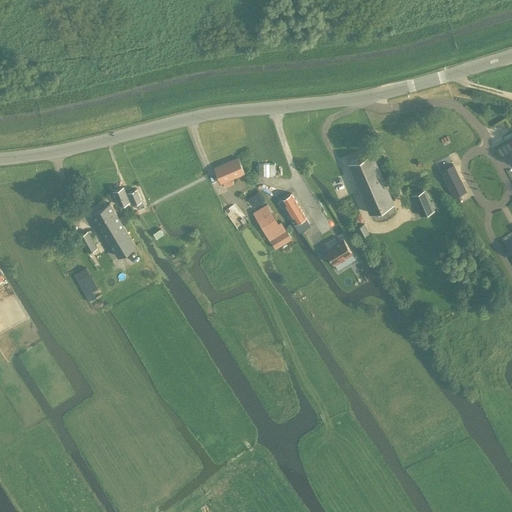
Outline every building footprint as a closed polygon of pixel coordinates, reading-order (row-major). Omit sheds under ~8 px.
[(371,212),(394,202),(372,153),(349,162),(371,212)] [(232,177),(244,172),(238,157),(215,166),(221,182),(224,181),(226,186),(232,183),(232,177)] [(453,164),(441,170),(448,183),(460,178),(453,164)] [(143,206),(141,200),(137,189),(126,193),(124,186),(114,190),(120,204),(129,200),(129,199),(132,197),(134,203),(135,202),(138,208),(143,206)] [(412,194),(421,214),(434,209),(425,188),(412,194)] [(291,193),(282,198),(278,201),(294,224),(295,223),(305,217),(291,193)] [(119,255),(136,245),(123,224),(128,221),(124,214),(119,217),(110,202),(94,212),(119,255)] [(291,238),(286,230),(281,221),(279,223),(267,203),(253,212),(275,248),(291,238)] [(362,222),(355,226),(358,231),(365,227),(362,222)] [(157,238),(164,233),(161,228),(153,233),(157,238)] [(88,231),(80,235),(88,251),(97,247),(88,231)] [(343,238),(325,248),(334,263),(352,252),(343,238)] [(371,271),(364,275),(368,281),(374,277),(374,276),(371,271)]
